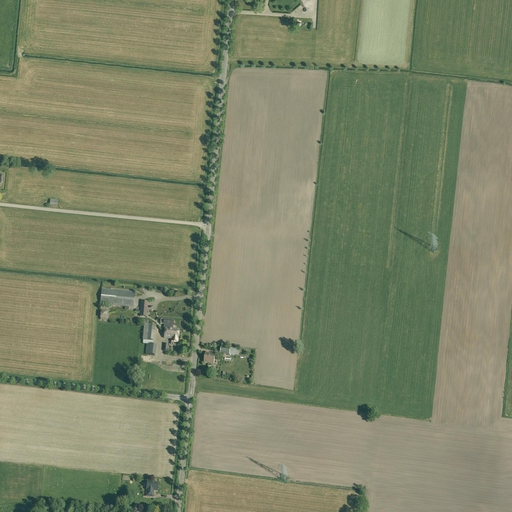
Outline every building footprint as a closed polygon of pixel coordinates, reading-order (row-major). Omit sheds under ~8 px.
[(133,307),(134,292),(102,289),(100,304),(124,307),(128,307),(133,307)] [(164,328),(165,328),(173,329),(174,321),(161,320),(160,320),(160,324),(160,325),(164,325),(164,328)] [(143,340),(153,341),(154,342),(156,325),(144,324),(143,340)] [(165,328),(164,338),(172,339),(171,342),(178,342),(179,329),(173,329),(165,328)] [(157,345),(152,345),(146,344),(145,354),(156,356),(157,345)] [(230,355),(231,348),(222,347),(221,354),(230,355)] [(204,362),(213,364),(215,355),(206,353),(204,362)] [(153,497),(153,491),(157,491),(158,483),(147,482),(146,490),(147,490),(146,496),(153,497)]
